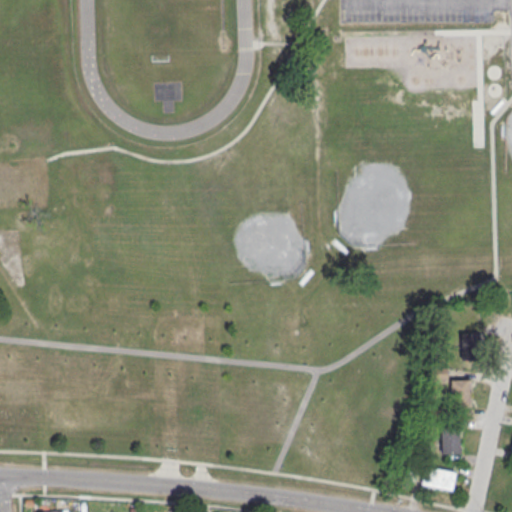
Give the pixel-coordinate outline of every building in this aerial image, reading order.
[(461,331),(461,360),(479,360),(479,331),(461,331)] [(0,332),(0,376),(34,376),(34,385),(51,390),(82,390),(85,379),(99,379),(110,343),(110,339),(41,339),(37,338),(37,332),(0,332)] [(450,406),(470,406),(470,379),(450,379),(450,406)] [(459,452),(459,427),(441,427),(441,452),(459,452)] [(456,471),(426,465),(422,484),(452,490),(456,471)]
